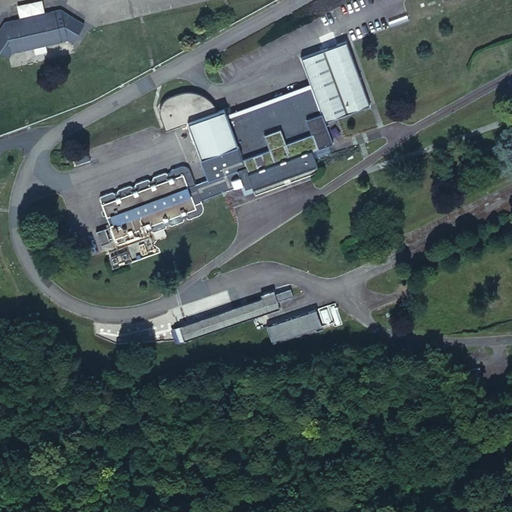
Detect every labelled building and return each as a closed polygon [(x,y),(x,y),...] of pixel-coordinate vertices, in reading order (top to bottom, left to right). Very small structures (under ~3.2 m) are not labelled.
[(59,9),(3,23),(0,28),(0,53),(8,58),(11,53),(33,48),(35,55),(46,52),(44,45),(66,40),(71,43),(83,24),(59,9)] [(215,60),(223,82),(288,59),(280,38),(215,60)] [(311,83),(322,113),(325,122),(370,105),(347,41),(301,58),(311,83)] [(308,119),(322,113),(311,83),(227,114),(238,145),(240,146),(241,148),(242,152),(243,158),(269,148),(265,134),(281,128),(286,143),(312,132),(308,119)] [(166,130),(188,122),(220,111),(213,101),(204,93),(194,90),(187,89),(177,92),(169,95),(164,100),(161,105),(161,114),(163,122),(166,130)] [(201,159),(238,145),(227,114),(225,109),(220,111),(188,122),(201,159)] [(246,167),(248,174),(312,151),(333,143),(325,122),(322,113),(308,119),(312,132),(286,143),(281,128),(265,134),(269,148),(243,158),(242,152),(241,148),(240,146),(238,145),(201,159),(207,178),(208,181),(237,170),(237,169),(246,167)] [(248,174),(253,187),(254,189),(317,166),(312,151),(248,174)] [(196,207),(186,211),(189,218),(201,213),(202,210),(204,207),(202,203),(201,200),(195,183),(190,170),(187,166),(183,165),(178,167),(172,169),(177,177),(184,174),(196,207)] [(240,176),(243,184),(246,190),(253,187),(248,174),(246,167),(237,169),(237,170),(240,176)] [(195,183),(201,200),(234,187),(232,180),(240,176),(237,170),(208,181),(207,178),(195,183)] [(157,183),(170,179),(167,171),(154,176),(157,183)] [(102,203),(111,225),(115,237),(128,232),(133,230),(147,225),(150,224),(163,219),(168,217),(179,214),(186,211),(196,207),(184,174),(177,177),(170,179),(157,183),(152,186),(139,190),(134,192),(121,196),(117,198),(102,203)] [(243,184),(240,176),(232,180),(234,187),(243,184)] [(139,190),(152,186),(149,178),(137,182),(139,190)] [(121,196),(134,192),(131,183),(119,188),(121,196)] [(102,203),(117,198),(114,190),(101,195),(100,198),(102,203)] [(179,214),(168,217),(171,225),(182,221),(179,214)] [(163,219),(150,224),(154,231),(165,226),(163,219)] [(115,237),(111,225),(96,230),(102,244),(116,239),(115,237)] [(147,225),(133,230),(135,238),(149,232),(147,225)] [(115,237),(116,239),(117,241),(118,243),(120,243),(131,240),(128,232),(115,237)] [(275,293),(278,301),(293,295),(291,288),(275,293)] [(179,325),(185,340),(280,308),(278,301),(275,293),(274,289),(260,293),(262,297),(179,325)] [(267,325),(272,342),(322,326),(316,309),(267,325)] [(175,327),(180,342),(185,340),(179,325),(175,327)]
